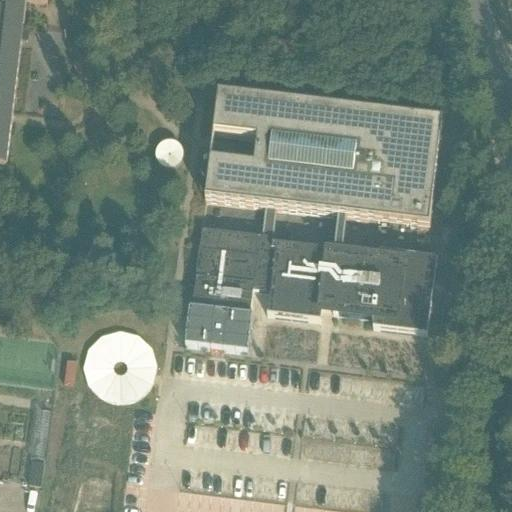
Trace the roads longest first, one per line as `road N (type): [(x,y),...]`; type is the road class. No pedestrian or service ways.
road 1 (unclassified): [(471,511),(510,178)]
road 2 (unclassified): [(510,178),(508,110),(478,0)]
